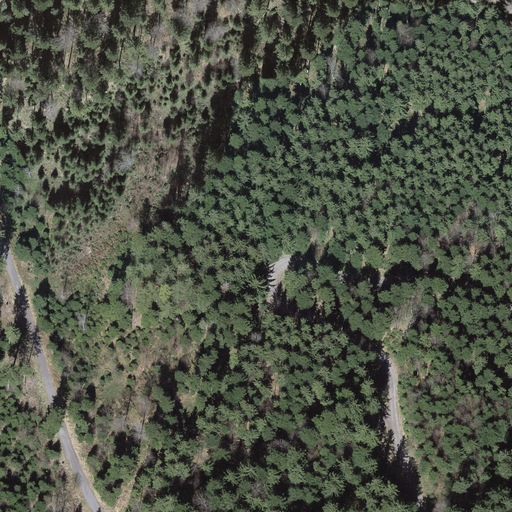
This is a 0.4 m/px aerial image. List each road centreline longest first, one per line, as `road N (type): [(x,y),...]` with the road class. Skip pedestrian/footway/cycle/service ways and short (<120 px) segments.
road 1 (track): [(0,110),(76,259),(130,304),(210,296),(276,267),(360,85),(412,19),(447,0)]
road 2 (track): [(424,511),(398,424),(392,369),(373,350),(284,305),(271,283),(276,267),(302,260),(371,284),(458,285),(511,312)]
road 3 (track): [(102,511),(83,481),(0,227)]
